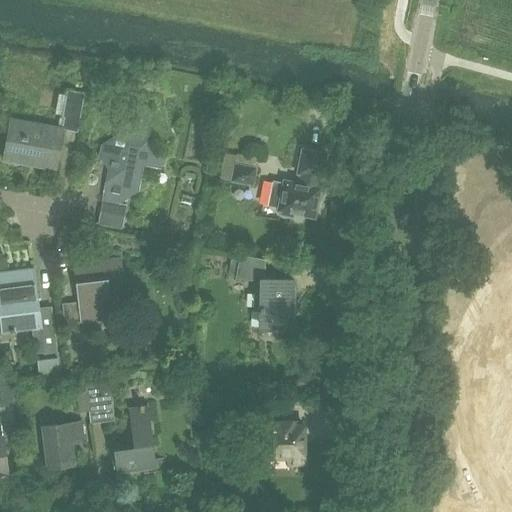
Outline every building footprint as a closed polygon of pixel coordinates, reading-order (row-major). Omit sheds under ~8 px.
[(55,168),(62,129),(77,131),(84,92),(67,89),(66,94),(61,93),(57,113),(63,114),(63,116),(64,117),(59,116),(58,128),(11,119),(5,154),(40,160),(39,165),(55,168)] [(101,145),(99,157),(109,169),(103,201),(118,204),(138,191),(142,164),(161,168),(162,159),(148,139),(151,123),(145,116),(137,115),(125,122),(124,132),(120,131),(101,145)] [(267,205),(279,207),(279,209),(282,210),(281,215),(292,217),(294,212),(314,216),(319,187),(318,187),(320,176),(321,176),(325,153),(302,149),(298,172),(299,172),(298,177),(300,177),(299,183),(284,180),(284,182),(271,179),(267,205)] [(253,185),(256,167),(258,157),(237,153),(236,155),(224,153),(220,177),(231,179),(230,181),(253,185)] [(290,328),(292,328),(295,328),(296,278),(265,275),(265,258),(240,254),(239,256),(236,276),(236,277),(255,280),(254,308),(260,309),(260,327),(274,328),(274,336),(290,336),(290,328)] [(85,341),(82,321),(112,317),(110,298),(125,296),(121,258),(73,264),(76,282),(78,301),(62,303),(67,344),(85,341)] [(0,318),(2,331),(40,326),(43,359),(38,360),(40,379),(60,377),(56,344),(51,306),(39,308),(34,269),(0,272),(0,318)] [(0,374),(0,407),(14,405),(12,383),(4,374),(0,374)] [(109,382),(85,385),(90,423),(114,420),(109,382)] [(293,426),(272,426),(272,405),(240,406),(240,427),(258,427),(258,439),(267,440),(267,456),(289,456),(290,463),(301,463),(302,431),(293,431),(293,426)] [(148,407),(129,408),(133,446),(113,449),(116,471),(155,466),(148,407)] [(74,464),(71,436),(83,435),(82,421),(42,426),(47,467),(74,464)]
